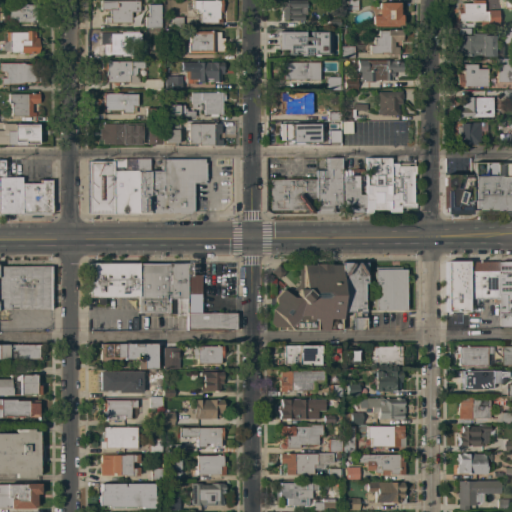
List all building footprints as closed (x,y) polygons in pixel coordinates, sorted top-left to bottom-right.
[(138,12),(130,12),(130,23),(104,23),(104,17),(109,17),(109,10),(100,10),(100,0),(138,1),(138,12)] [(222,0),(222,2),(223,2),(223,8),(222,8),(222,12),(219,12),(219,19),(221,19),(221,23),(199,23),(199,14),(195,14),(195,10),(192,10),(192,0),(222,0)] [(306,0),(306,20),(281,21),(281,10),(279,10),(279,0),(306,0)] [(347,0),(358,0),(358,4),(357,4),(357,11),(347,11),(347,0)] [(462,3),(476,3),(476,0),(483,0),(483,4),(484,4),(484,11),(487,11),(487,10),(498,10),(498,26),(479,25),(479,22),(457,22),(457,20),(456,20),(456,15),(457,15),(457,13),(457,9),(462,9),(462,3)] [(392,4),(392,2),(394,2),(394,3),(398,3),(398,10),(401,10),(401,17),(398,17),(398,26),(374,26),(374,9),(379,9),(379,3),(383,3),(383,4),(392,4)] [(35,5),(35,22),(26,22),(26,19),(19,19),(19,22),(12,22),(12,19),(9,19),(9,18),(0,18),(0,5),(7,5),(18,5),(18,4),(24,4),(24,5),(35,5)] [(147,5),(159,5),(159,28),(144,28),(144,17),(147,17),(147,5)] [(182,17),(182,28),(170,28),(171,17),(182,17)] [(339,19),(339,27),(327,27),(328,18),(339,19)] [(503,28),(511,28),(511,43),(504,43),(503,28)] [(378,30),(387,30),(393,30),(393,29),(395,29),(395,30),(402,30),(402,40),(398,40),(398,42),(393,42),(393,47),(398,47),(398,54),(384,54),(369,54),(369,53),(367,53),(367,50),(369,51),(369,45),(373,45),(373,37),(378,37),(378,35),(376,35),(376,33),(378,33),(378,30)] [(34,38),(37,38),(38,54),(26,54),(26,53),(19,53),(19,52),(8,53),(8,51),(3,51),(3,41),(5,41),(5,32),(24,32),(24,31),(34,31),(34,38)] [(141,31),(141,43),(132,43),(132,49),(140,49),(140,52),(114,52),(114,54),(103,54),(103,46),(101,46),(101,35),(103,35),(103,31),(141,31)] [(218,38),(222,38),(222,52),(211,52),(211,53),(186,53),(186,43),(188,43),(188,31),(214,31),(214,32),(218,32),(218,38)] [(286,56),(286,49),(277,49),(277,31),(303,31),(303,37),(308,37),(308,31),(323,31),(324,56),(286,56)] [(455,40),(459,40),(459,36),(494,35),(494,56),(459,56),(459,52),(455,52),(455,40)] [(341,58),(340,46),(353,46),(353,44),(364,44),(364,53),(353,53),(353,58),(341,58)] [(146,57),(146,55),(144,55),(144,49),(146,49),(146,48),(153,48),(153,46),(158,46),(158,57),(146,57)] [(175,59),(162,59),(162,48),(175,49),(175,59)] [(400,61),(401,72),(393,72),(393,77),(391,77),(391,80),(373,80),(373,81),(363,82),(363,80),(361,80),(360,67),(357,67),(357,61),(365,61),(365,59),(370,59),(370,62),(400,61)] [(496,59),(511,59),(511,82),(496,82),(496,59)] [(113,85),(113,82),(105,82),(105,71),(100,71),(100,66),(105,66),(105,62),(140,61),(140,65),(135,65),(136,82),(117,82),(117,85),(113,85)] [(223,62),(223,74),(220,74),(220,82),(197,82),(197,70),(184,70),(180,69),(180,68),(179,68),(179,65),(180,65),(180,62),(197,62),(223,62)] [(318,62),(318,68),(319,68),(319,74),(318,74),(318,80),(308,80),(308,79),(304,79),(304,80),(282,80),(282,74),(277,74),(277,68),(282,68),(282,62),(318,62)] [(0,63),(21,63),(21,64),(38,64),(38,83),(22,83),(22,84),(7,84),(7,85),(0,85),(0,78),(4,77),(4,73),(3,73),(3,72),(0,72),(0,63)] [(476,69),(486,69),(486,80),(488,80),(488,83),(486,83),(486,86),(465,87),(462,88),(462,87),(457,87),(456,74),(462,74),(462,70),(460,70),(460,64),(478,64),(478,66),(476,66),(476,69)] [(181,90),(165,90),(165,76),(181,76),(181,90)] [(339,77),(339,90),(327,90),(327,77),(339,77)] [(161,79),(161,90),(156,90),(143,90),(143,79),(161,79)] [(343,88),(343,79),(356,80),(356,89),(343,88)] [(511,89),(511,101),(503,101),(503,89),(511,89)] [(379,115),(377,115),(377,92),(400,91),(400,90),(401,90),(401,94),(402,94),(402,99),(401,99),(401,101),(400,101),(400,104),(397,104),(397,109),(398,109),(398,115),(379,115)] [(190,93),(223,92),(223,95),(224,95),(224,100),(221,101),(221,114),(216,114),(216,121),(209,121),(209,114),(203,114),(203,110),(199,110),(199,104),(203,104),(203,103),(199,103),(199,104),(195,105),(195,104),(190,104),(190,93)] [(284,93),(284,92),(287,92),(287,93),(307,93),(307,102),(302,102),(302,114),(294,114),(294,121),(281,121),(281,115),(279,114),(279,113),(279,112),(280,109),(278,108),(278,100),(279,100),(277,99),(278,94),(279,94),(279,93),(284,93)] [(38,93),(38,103),(35,103),(35,104),(30,104),(31,112),(34,112),(34,116),(10,116),(10,104),(8,104),(8,94),(38,93)] [(136,107),(134,107),(134,113),(120,113),(120,111),(102,111),(102,105),(98,105),(98,99),(102,99),(102,93),(121,93),(121,94),(136,94),(136,107)] [(491,117),(471,117),(471,118),(459,118),(459,120),(456,120),(456,107),(461,107),(461,97),(492,97),(491,117)] [(340,109),(353,109),(353,104),(366,104),(366,111),(355,111),(355,120),(340,120),(340,109)] [(194,117),(165,117),(165,105),(183,105),(183,108),(185,108),(185,111),(194,111),(194,117)] [(158,108),(158,121),(145,121),(145,108),(158,108)] [(327,121),(327,113),(338,113),(339,121),(327,121)] [(479,145),(456,145),(456,126),(460,126),(460,123),(469,123),(469,122),(479,122),(479,145)] [(187,123),(220,123),(220,134),(217,134),(217,139),(221,139),(221,145),(197,145),(197,144),(187,144),(186,144),(186,141),(187,141),(187,132),(186,132),(186,130),(187,130),(187,123)] [(279,140),(278,123),(288,123),(288,124),(299,124),(299,140),(279,140)] [(0,130),(14,130),(13,124),(37,124),(38,144),(24,144),(24,145),(14,145),(14,144),(0,144),(0,130)] [(141,145),(102,145),(102,140),(98,140),(98,129),(102,129),(102,124),(141,124),(141,145)] [(161,128),(161,144),(147,144),(147,128),(161,128)] [(179,143),(177,143),(173,143),(173,144),(162,144),(162,128),(179,128),(179,143)] [(316,213),(316,209),(315,179),(315,170),(324,170),(324,158),(340,158),(340,170),(340,213),(316,213)] [(365,194),(365,158),(407,158),(407,165),(412,165),(413,203),(399,204),(399,209),(407,209),(407,212),(365,212),(365,194)] [(112,159),(136,159),(137,211),(113,212),(112,161),(112,159)] [(137,211),(136,159),(149,159),(149,171),(149,211),(137,211)] [(149,171),(162,171),(161,159),(203,159),(203,163),(204,163),(204,181),(203,181),(203,183),(192,183),(192,211),(149,211),(149,171)] [(0,160),(4,160),(5,177),(21,177),(21,183),(21,214),(0,214),(0,160)] [(88,212),(88,161),(112,161),(113,212),(88,212)] [(511,162),(511,209),(510,209),(510,208),(507,208),(507,209),(498,209),(498,208),(495,208),(495,209),(487,209),(487,208),(484,208),(484,209),(476,209),(476,208),(472,208),(472,163),(511,162)] [(340,170),(351,169),(351,176),(358,176),(358,194),(365,194),(365,212),(340,213),(340,170)] [(468,175),(469,214),(444,214),(444,175),(468,175)] [(315,179),(316,209),(270,210),(269,180),(315,179)] [(21,183),(39,183),(39,180),(51,180),(51,214),(21,214),(21,183)] [(467,299),(467,311),(445,311),(445,262),(467,262),(467,299)] [(467,262),(499,262),(499,299),(467,299),(467,262)] [(499,262),(511,262),(511,325),(499,325),(499,299),(499,262)] [(340,263),(365,263),(365,330),(352,330),(352,313),(340,312),(340,265),(340,263)] [(137,298),(88,298),(88,264),(137,264),(137,298)] [(178,316),(178,313),(137,313),(137,298),(137,264),(186,264),(186,313),(186,316),(178,316)] [(340,312),(340,330),(283,330),(270,330),(270,309),(270,308),(270,278),(274,278),(275,296),(281,289),(290,297),(294,297),(294,290),(302,290),(302,273),(298,273),(298,269),(282,269),(282,265),(330,264),(330,265),(340,265),(340,312)] [(284,272),(277,279),(270,272),(271,271),(271,270),(273,268),(275,266),(277,265),(278,266),(284,272)] [(0,266),(50,266),(51,310),(0,310),(0,266)] [(399,269),(405,269),(405,272),(406,272),(406,307),(405,307),(405,310),(374,310),(374,269),(399,269)] [(200,293),(187,293),(188,274),(200,275),(200,293)] [(186,313),(235,313),(235,330),(186,330),(186,316),(186,313)] [(155,369),(136,369),(136,360),(122,360),(99,360),(99,344),(155,344),(155,369)] [(0,345),(37,345),(37,358),(38,358),(38,360),(0,360),(0,345)] [(318,365),(283,366),(283,358),(280,358),(280,353),(283,353),(282,345),(318,345),(318,365)] [(337,345),(337,360),(325,360),(324,345),(337,345)] [(511,364),(504,364),(503,345),(511,345),(511,364)] [(222,346),(222,356),(219,356),(219,364),(196,364),(196,359),(192,359),(192,346),(222,346)] [(400,346),(400,365),(369,365),(369,356),(372,356),(372,346),(400,346)] [(457,365),(457,347),(492,346),(492,365),(457,365)] [(177,347),(178,368),(162,368),(162,347),(177,347)] [(356,350),(356,358),(358,358),(358,365),(343,365),(343,350),(356,350)] [(502,383),(491,383),(491,388),(460,388),(460,384),(457,384),(457,377),(460,377),(461,371),(464,371),(464,369),(466,369),(466,370),(511,371),(511,376),(505,376),(502,379),(502,383)] [(322,383),(313,383),(313,391),(300,391),(300,392),(295,393),(295,391),(291,391),(291,392),(289,392),(289,391),(287,391),(283,391),(283,392),(280,392),(280,391),(278,391),(278,379),(279,379),(279,372),(282,372),(282,370),(322,370),(322,383)] [(374,370),(401,370),(401,382),(398,382),(398,391),(389,391),(389,392),(382,392),(382,391),(374,391),(374,370)] [(141,392),(117,393),(117,390),(98,390),(98,372),(140,371),(141,392)] [(222,371),(222,380),(221,380),(222,384),(219,384),(219,391),(199,391),(199,390),(196,390),(196,386),(198,386),(198,376),(199,376),(199,372),(222,371)] [(0,379),(9,379),(9,375),(35,375),(35,385),(39,385),(39,395),(0,395),(0,379)] [(357,382),(357,395),(346,395),(346,382),(357,382)] [(148,397),(148,384),(161,384),(161,389),(162,389),(162,397),(161,397),(148,397)] [(340,385),(340,396),(329,396),(329,385),(340,385)] [(173,389),(172,397),(162,397),(162,389),(173,389)] [(161,408),(148,408),(148,397),(161,397),(161,408)] [(382,398),(385,398),(385,397),(387,397),(387,398),(395,398),(395,397),(397,397),(397,398),(402,398),(402,407),(404,407),(404,413),(402,413),(402,419),(392,419),(383,419),(377,419),(377,412),(370,412),(370,407),(365,407),(365,398),(382,398)] [(457,418),(457,397),(488,397),(488,418),(457,418)] [(222,413),(218,413),(218,418),(194,419),(193,400),(222,399),(222,413)] [(324,411),(316,411),(316,419),(298,419),(298,420),(291,420),(291,419),(289,419),(289,420),(286,420),(286,419),(278,419),(278,411),(277,411),(277,406),(280,406),(280,399),(324,399),(324,411)] [(0,400),(13,400),(38,400),(38,417),(0,417),(0,400)] [(129,408),(129,419),(122,419),(122,420),(104,420),(104,412),(101,412),(101,400),(135,400),(135,408),(129,408)] [(349,413),(349,412),(351,412),(351,410),(352,410),(352,407),(359,407),(359,412),(361,412),(361,424),(345,424),(345,422),(343,422),(343,413),(349,413)] [(173,424),(162,425),(162,412),(173,412),(173,424)] [(511,412),(511,423),(502,423),(502,412),(511,412)] [(333,415),(333,423),(322,423),(322,415),(333,415)] [(487,444),(484,444),(484,446),(469,446),(457,446),(457,437),(457,433),(459,433),(459,427),(460,427),(460,426),(480,426),(480,424),(489,424),(489,431),(487,431),(487,444)] [(309,426),(309,425),(320,425),(321,436),(318,436),(318,435),(317,435),(317,445),(298,445),(298,448),(284,448),(280,448),(278,447),(278,444),(280,442),(281,442),(281,436),(278,436),(278,426),(293,426),(309,426)] [(393,426),(393,425),(396,425),(396,426),(402,426),(402,435),(403,435),(403,447),(369,447),(369,439),(365,439),(365,426),(393,426)] [(353,451),(342,451),(341,426),(353,426),(353,451)] [(135,448),(99,448),(99,441),(101,441),(101,427),(135,427),(135,448)] [(222,427),(222,440),(219,440),(219,447),(213,447),(213,449),(202,449),(202,447),(196,447),(196,437),(178,437),(178,428),(222,427)] [(0,433),(15,433),(15,429),(32,429),(32,431),(37,431),(38,443),(39,443),(39,449),(37,449),(38,457),(39,457),(39,464),(38,464),(38,475),(33,475),(33,478),(15,478),(15,473),(0,473),(0,433)] [(160,439),(160,452),(146,452),(146,439),(160,439)] [(340,439),(340,452),(327,452),(326,439),(340,439)] [(184,444),(184,452),(168,452),(168,444),(184,444)] [(468,474),(468,473),(456,473),(456,464),(457,464),(457,462),(455,461),(455,458),(457,457),(457,454),(460,454),(460,453),(464,453),(464,454),(467,454),(467,453),(473,452),(473,454),(490,454),(490,461),(486,461),(486,474),(468,474)] [(284,453),(287,453),(331,453),(331,463),(327,463),(324,465),(321,469),(316,469),(311,469),(312,474),(284,475),(284,463),(278,463),(278,453),(284,453)] [(132,467),(137,467),(137,476),(122,476),(122,475),(99,475),(99,463),(100,463),(99,455),(122,455),(132,454),(132,455),(133,455),(133,454),(137,454),(137,462),(132,462),(132,467)] [(405,454),(405,462),(403,462),(403,474),(388,474),(388,475),(375,475),(375,473),(373,473),(373,470),(364,470),(364,463),(355,463),(355,454),(405,454)] [(222,455),(222,466),(224,466),(224,475),(193,475),(193,470),(196,470),(196,455),(222,455)] [(180,457),(180,474),(179,474),(179,480),(167,480),(167,457),(180,457)] [(358,467),(358,479),(344,479),(344,467),(358,467)] [(161,480),(150,480),(150,479),(148,479),(148,468),(161,468),(161,480)] [(339,480),(327,480),(327,468),(339,468),(339,480)] [(456,498),(455,492),(456,492),(456,481),(499,481),(499,493),(482,494),(482,502),(474,502),(474,505),(467,505),(467,510),(457,510),(456,498)] [(402,482),(402,494),(405,494),(405,498),(404,498),(404,503),(373,502),(373,491),(366,491),(366,482),(402,482)] [(0,484),(25,484),(39,483),(39,494),(35,494),(35,506),(33,506),(33,508),(9,508),(9,507),(0,507),(0,484)] [(97,491),(99,491),(99,484),(123,483),(123,486),(125,486),(125,484),(152,483),(152,496),(155,496),(155,504),(152,504),(153,508),(141,508),(141,507),(136,507),(136,508),(111,508),(111,507),(106,507),(106,505),(98,505),(97,491)] [(191,483),(200,483),(200,485),(210,485),(210,483),(222,483),(222,495),(221,495),(221,499),(222,499),(222,503),(221,503),(221,505),(191,505),(191,483)] [(316,483),(316,490),(310,490),(310,498),(307,498),(307,505),(285,505),(285,498),(278,498),(278,483),(316,483)] [(176,511),(165,511),(165,508),(162,508),(162,503),(165,503),(165,497),(176,497),(176,511)] [(357,510),(346,509),(346,498),(358,498),(357,510)] [(508,498),(509,509),(496,509),(496,498),(508,498)] [(333,501),(333,510),(321,510),(321,501),(333,501)]
